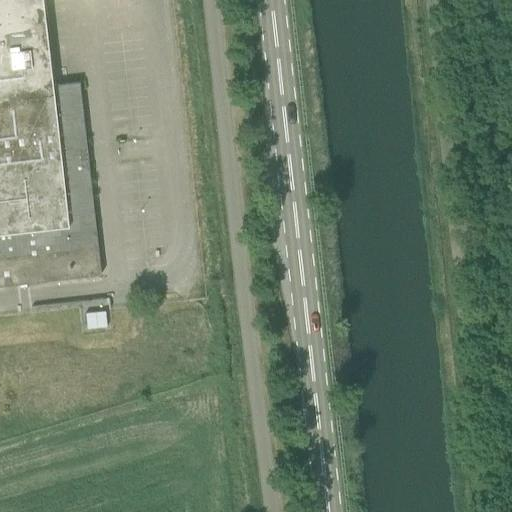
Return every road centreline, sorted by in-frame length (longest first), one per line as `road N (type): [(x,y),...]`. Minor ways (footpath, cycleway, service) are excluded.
road 1 (unclassified): [(267,511),(209,0)]
road 2 (primary): [(322,511),(265,0)]
road 3 (unclassified): [(490,511),(436,0)]
